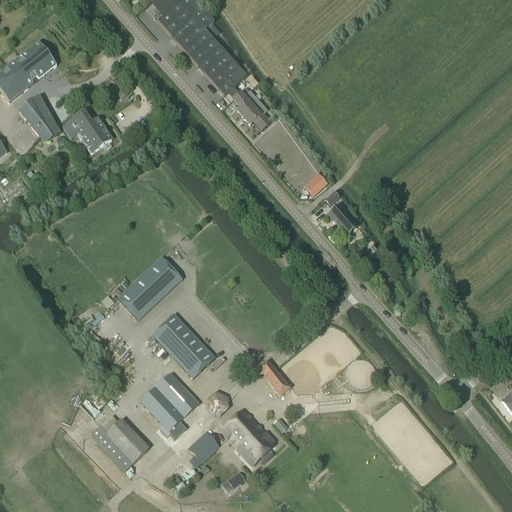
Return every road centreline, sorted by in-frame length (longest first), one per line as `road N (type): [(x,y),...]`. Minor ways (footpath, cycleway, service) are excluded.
road 1 (tertiary): [(455,395),(110,0)]
road 2 (track): [(51,0),(329,319)]
road 3 (track): [(492,511),(335,314)]
road 4 (track): [(369,207),(485,369)]
road 5 (track): [(385,127),(344,181),(300,216)]
